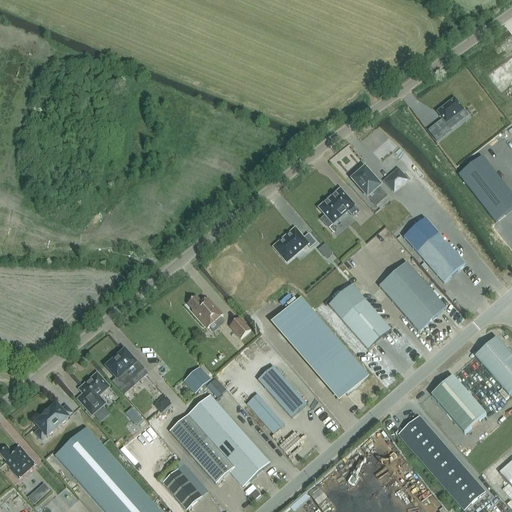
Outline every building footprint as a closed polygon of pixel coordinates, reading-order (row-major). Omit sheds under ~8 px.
[(511,58),(494,73),(506,88),(511,83),(511,77),(511,76),(511,75),(511,58)] [(437,113),(446,125),(464,111),(455,100),(437,113)] [(459,177),(496,224),(511,211),(511,196),(482,158),(459,177)] [(359,176),(353,181),(368,198),(374,193),(379,199),(384,194),(379,188),(380,187),(365,170),(363,172),(362,170),(358,175),(359,176)] [(398,171),(385,183),(394,193),(407,181),(398,171)] [(322,221),(334,235),(334,234),(329,228),(348,212),(353,218),(359,213),(340,192),(333,198),(331,196),(326,201),(328,203),(320,209),(326,217),(322,221)] [(426,220),(404,239),(417,254),(444,285),(465,266),(439,236),(426,220)] [(303,240),(295,231),(275,248),(287,262),(307,245),(310,249),(316,244),(308,235),(303,240)] [(318,250),(327,259),(333,254),(325,245),(318,250)] [(419,334),(446,310),(407,264),(380,288),(419,334)] [(351,287),(329,306),(342,321),(369,352),(391,332),(365,301),(351,287)] [(193,313),(208,330),(223,317),(208,299),(202,304),(196,298),(188,305),(193,312),(193,313)] [(345,398),(368,378),(301,300),(271,326),(331,394),(337,389),(345,398)] [(230,328),(240,341),(251,332),(240,319),(230,328)] [(511,394),(511,357),(497,340),(475,359),(509,397),(511,394)] [(135,364),(125,353),(107,368),(118,380),(123,376),(130,384),(145,370),(138,362),(135,364)] [(211,382),(199,369),(185,382),(196,395),(211,382)] [(258,382),(292,420),(307,406),(273,369),(258,382)] [(78,400),(92,416),(105,405),(98,397),(109,388),(97,375),(88,383),(86,383),(82,387),(82,389),(80,390),(84,395),(78,400)] [(453,378),(431,397),(465,435),(486,416),(453,378)] [(157,406),(164,413),(174,402),(168,395),(157,406)] [(247,405),(274,435),(284,426),(258,396),(247,405)] [(211,397),(170,433),(190,456),(216,486),(230,474),(243,489),(270,465),(212,399),(211,397)] [(36,424),(48,438),(68,420),(56,406),(49,413),(49,412),(43,418),(36,424)] [(131,420),(137,415),(131,409),(126,415),(131,420)] [(158,419),(150,426),(154,430),(162,423),(169,416),(165,412),(158,419)] [(399,437),(464,511),(485,494),(420,418),(399,437)] [(159,511),(87,430),(55,458),(103,511),(159,511)] [(401,478),(411,471),(409,465),(391,439),(392,444),(386,449),(388,458),(382,449),(381,446),(375,447),(373,444),(367,445),(368,452),(366,453),(369,465),(375,463),(383,474),(382,472),(395,468),(396,471),(401,478)] [(7,449),(0,455),(6,463),(5,464),(19,481),(36,466),(19,447),(12,454),(7,449)] [(511,463),(500,475),(511,488),(511,463)] [(163,484),(187,511),(202,498),(178,471),(163,484)] [(340,478),(335,482),(337,484),(332,488),(339,497),(349,489),(340,478)] [(51,492),(44,485),(38,490),(44,498),(51,492)] [(38,506),(45,500),(32,486),(25,493),(38,506)] [(421,511),(423,509),(418,506),(415,508),(409,498),(405,506),(393,511),(421,511)]
